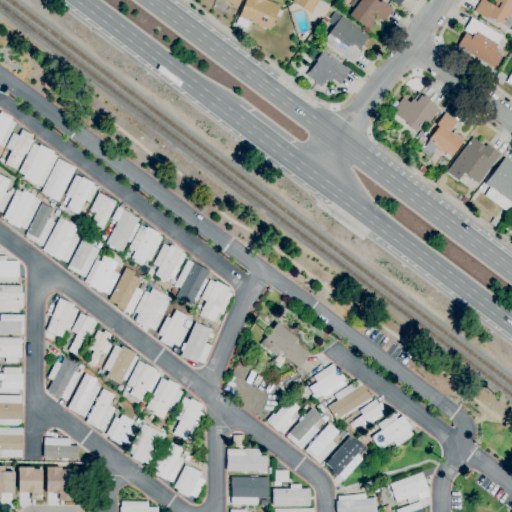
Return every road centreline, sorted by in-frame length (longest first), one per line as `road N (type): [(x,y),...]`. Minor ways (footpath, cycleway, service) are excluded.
road 1 (trunk): [(511,270),(152,0)]
road 2 (trunk): [(317,180),(511,327)]
road 3 (residential): [(442,0),(337,138),(317,180)]
road 4 (trunk): [(77,0),(230,115)]
road 5 (residential): [(410,45),(511,120)]
